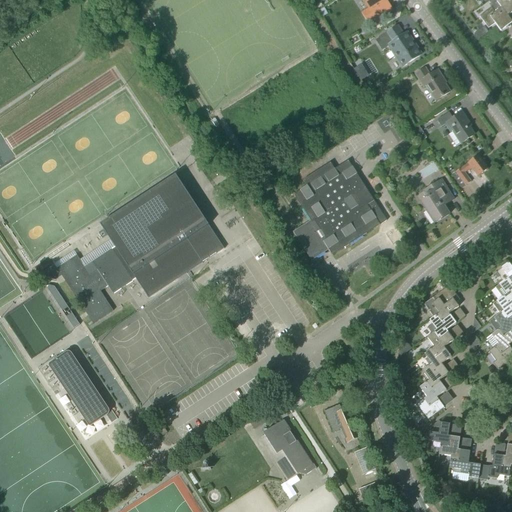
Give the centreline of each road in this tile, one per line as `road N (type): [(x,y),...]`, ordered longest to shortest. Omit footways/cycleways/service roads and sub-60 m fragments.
road 1 (residential): [(511,249),(479,276),(455,410),(480,446),(511,424)]
road 2 (tertiary): [(421,511),(382,423),(376,372),(388,321)]
road 3 (tertiary): [(511,136),(411,0)]
road 4 (tertiary): [(388,321),(416,280),(501,216)]
road 5 (unclassified): [(388,321),(351,319),(284,371)]
